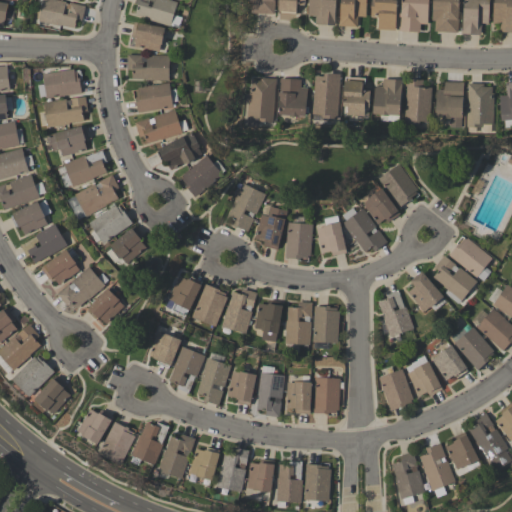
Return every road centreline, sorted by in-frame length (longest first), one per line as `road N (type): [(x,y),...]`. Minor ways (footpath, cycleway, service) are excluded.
road 1 (residential): [(143,394),(276,440),(363,444),(443,417),(511,373)]
road 2 (residential): [(362,511),(358,280)]
road 3 (residential): [(282,49),(511,60)]
road 4 (residential): [(159,203),(125,155),(109,103),(115,0)]
road 5 (residential): [(230,260),(292,280),(358,280),(427,236)]
road 6 (residential): [(76,345),(0,246)]
